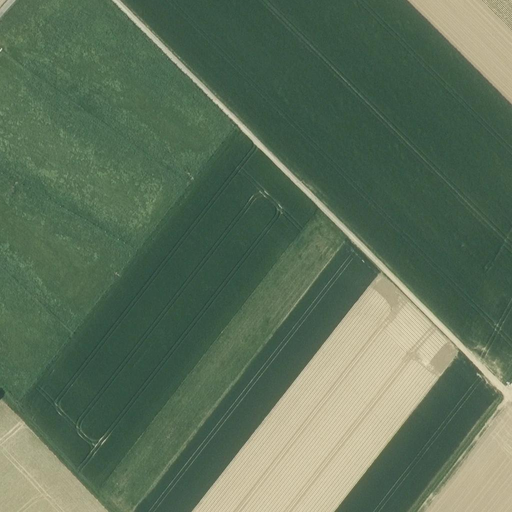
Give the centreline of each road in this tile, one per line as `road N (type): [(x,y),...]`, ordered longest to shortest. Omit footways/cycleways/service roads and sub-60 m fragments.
road 1 (track): [(511,398),(113,0)]
road 2 (track): [(13,0),(0,15),(0,390),(113,511)]
road 3 (track): [(419,511),(511,394)]
